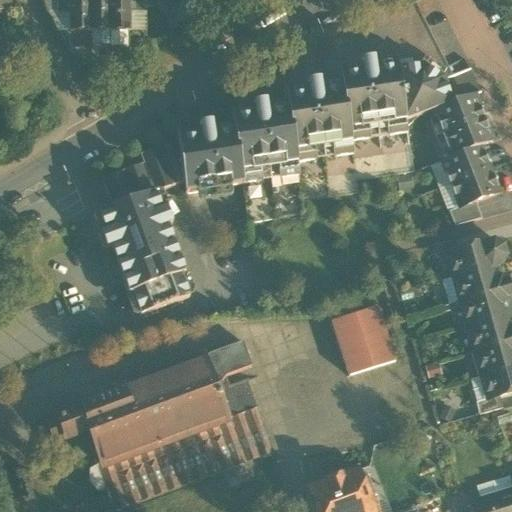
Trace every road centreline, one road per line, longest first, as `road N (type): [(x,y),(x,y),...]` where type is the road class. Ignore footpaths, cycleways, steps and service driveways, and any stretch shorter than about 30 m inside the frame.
road 1 (residential): [(341,0),(95,142)]
road 2 (residential): [(95,142),(29,0)]
road 3 (residential): [(511,122),(463,0)]
